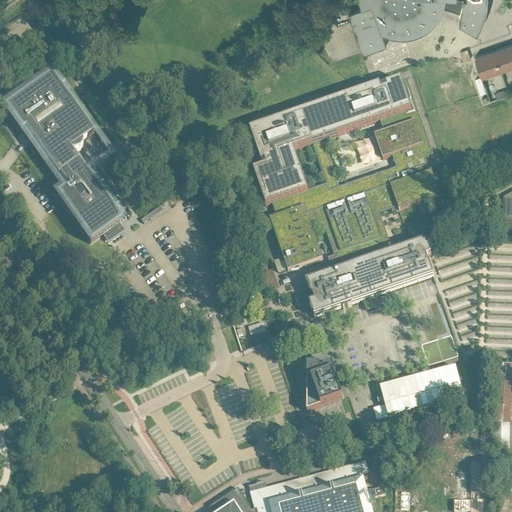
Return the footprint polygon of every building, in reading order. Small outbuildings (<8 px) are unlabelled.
[(359,0),(360,3),(362,8),(348,12),(362,53),(386,45),(382,33),(384,33),(389,35),(395,36),(400,37),(406,37),(412,36),(417,35),(422,32),(427,30),(432,26),(436,22),(439,17),(442,12),(445,5),(461,10),(459,16),(462,17),(459,24),(478,34),(483,22),(487,9),(487,0),(359,0)] [(511,44),(494,50),(501,70),(511,66),(511,44)] [(494,50),(475,57),(479,69),(478,71),(480,72),(482,77),(501,70),(494,50)] [(51,75),(3,109),(21,134),(25,131),(58,178),(64,187),(54,194),(90,245),(121,223),(78,164),(71,154),(74,153),(77,152),(80,150),(82,148),(82,146),(82,144),(82,142),(93,134),(57,83),(51,75)] [(380,87),(250,132),(263,169),(254,172),(266,208),(272,206),(277,218),(270,220),(288,272),(323,260),(312,227),(323,224),(334,257),(328,259),(333,274),(308,283),(312,297),(313,297),(315,302),(310,304),(315,318),(343,308),(343,310),(352,307),(352,305),(369,299),(434,277),(427,257),(432,256),(427,241),(398,251),(398,249),(392,251),(380,214),(398,208),(399,211),(440,197),(439,192),(445,190),(436,163),(430,165),(428,159),(434,157),(407,80),(402,82),(381,89),(380,87)] [(497,99),(506,96),(504,91),(495,94),(497,99)] [(505,344),(505,349),(511,348),(511,254),(506,254),(506,264),(497,263),(494,262),(494,255),(491,264),(488,342),(494,342),(494,329),(498,329),(499,317),(501,309),(500,336),(503,337),(503,349),(505,344)] [(279,286),(260,294),(270,321),(265,323),(268,333),(292,325),(279,286)] [(308,366),(307,413),(342,401),(343,401),(334,375),(336,374),(333,365),(321,370),(320,367),(308,366)] [(375,410),(379,422),(465,398),(457,368),(381,390),(387,407),(375,410)] [(504,416),(504,423),(495,423),(495,451),(510,451),(510,416),(504,416)] [(211,444),(199,450),(204,461),(216,455),(211,444)] [(366,463),(283,485),(267,489),(266,483),(249,488),(256,510),(252,511),(240,491),(210,508),(213,511),(372,511),(365,484),(362,474),(368,473),(366,463)] [(386,496),(384,488),(373,491),(375,499),(386,496)] [(470,511),(470,502),(455,502),(455,511),(470,511)]
